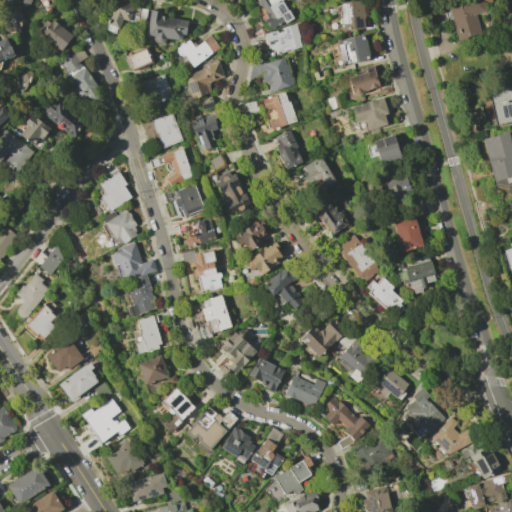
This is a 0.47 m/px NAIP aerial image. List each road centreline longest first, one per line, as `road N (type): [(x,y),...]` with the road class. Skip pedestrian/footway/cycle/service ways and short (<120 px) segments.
road 1 (residential): [(81,0),(126,116),(189,353),(223,391),(310,432),(336,474),(337,511)]
road 2 (residential): [(208,0),(234,21),(244,42),(232,99),(248,150),(321,268),(427,371),(511,423)]
road 3 (tertiary): [(389,0),(465,280),(511,418)]
road 4 (tertiary): [(511,353),(483,275),(410,0)]
road 5 (residential): [(0,285),(130,131)]
